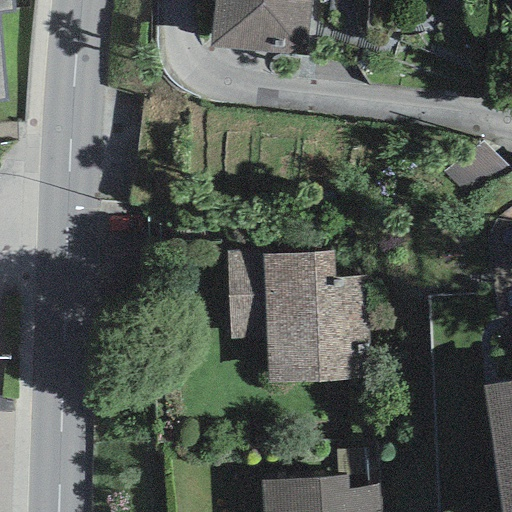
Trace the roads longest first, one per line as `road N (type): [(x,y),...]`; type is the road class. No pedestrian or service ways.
road 1 (tertiary): [(77,0),(55,511)]
road 2 (residential): [(174,0),(185,67),(204,77),(511,136)]
